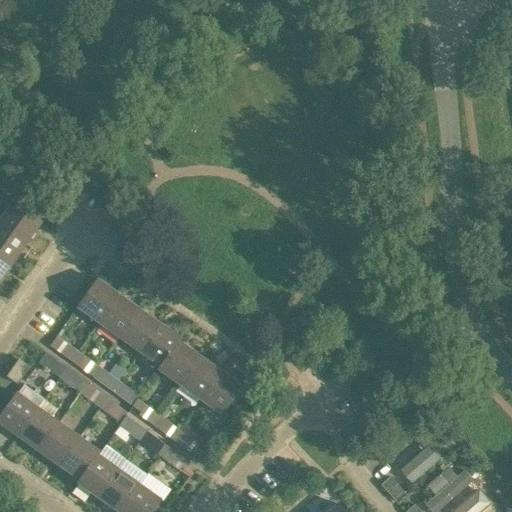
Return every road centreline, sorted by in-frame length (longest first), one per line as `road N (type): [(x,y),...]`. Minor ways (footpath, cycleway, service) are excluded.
road 1 (residential): [(511,381),(483,344),(456,269),(436,20)]
road 2 (residential): [(208,511),(320,407)]
road 3 (residential): [(0,347),(84,225)]
